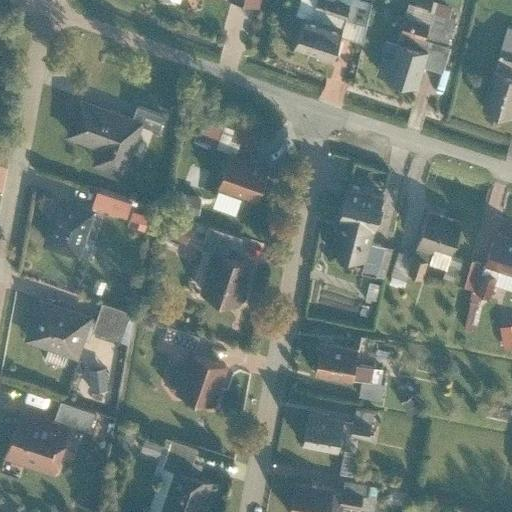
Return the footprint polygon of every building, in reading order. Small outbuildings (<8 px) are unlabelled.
[(343,61),(353,30),(316,20),(322,0),(306,0),(302,17),(313,20),(304,51),(343,61)] [(375,0),(352,0),(351,5),(335,0),(322,0),(316,20),(353,30),(356,21),(372,25),(380,1),(375,0)] [(423,18),(399,12),(393,37),(404,40),(435,47),(440,24),(457,28),(461,11),(427,3),(423,18)] [(511,31),(503,58),(511,61),(511,31)] [(404,40),(395,84),(445,95),(451,68),(455,51),(435,47),(404,40)] [(11,49),(0,45),(0,91),(0,92),(11,49)] [(511,61),(503,58),(486,110),(511,118),(511,61)] [(139,120),(83,101),(71,135),(104,146),(97,167),(129,177),(148,123),(139,120)] [(174,114),(144,105),(139,120),(148,123),(169,129),(174,114)] [(275,165),(235,155),(225,192),(266,203),(275,165)] [(368,263),(385,200),(351,190),(333,253),(368,263)] [(131,204),(104,195),(100,207),(127,216),(131,204)] [(99,213),(63,201),(50,240),(85,252),(99,213)] [(136,204),(130,221),(148,227),(154,210),(136,204)] [(461,252),(470,229),(428,213),(411,256),(429,262),(436,243),(461,252)] [(175,215),(169,231),(191,238),(196,222),(175,215)] [(240,234),(205,227),(201,244),(236,252),(240,234)] [(511,273),(511,238),(489,232),(476,277),(495,282),(498,269),(511,273)] [(256,262),(220,254),(210,296),(246,304),(256,262)] [(94,319),(43,302),(30,339),(81,356),(94,319)] [(133,313),(107,305),(99,330),(125,338),(133,313)] [(507,345),(511,343),(511,319),(503,321),(507,345)] [(141,341),(159,347),(165,331),(148,324),(141,341)] [(202,337),(170,327),(165,341),(197,351),(202,337)] [(362,345),(321,340),(317,371),(358,376),(362,345)] [(224,403),(232,365),(191,357),(184,395),(224,403)] [(111,386),(110,364),(93,365),(94,387),(111,386)] [(390,384),(364,384),(364,396),(389,397),(390,384)] [(93,409),(62,402),(58,418),(90,425),(93,409)] [(381,413),(361,411),(359,425),(379,427),(381,413)] [(349,421),(309,412),(302,442),(343,451),(349,421)] [(73,430),(23,413),(9,455),(59,472),(73,430)] [(198,448),(170,439),(163,462),(191,471),(198,448)] [(205,511),(213,478),(179,471),(170,511),(205,511)] [(376,485),(346,479),(343,491),(373,497),(376,485)] [(331,511),(337,489),(301,480),(295,510),(304,511),(331,511)]
